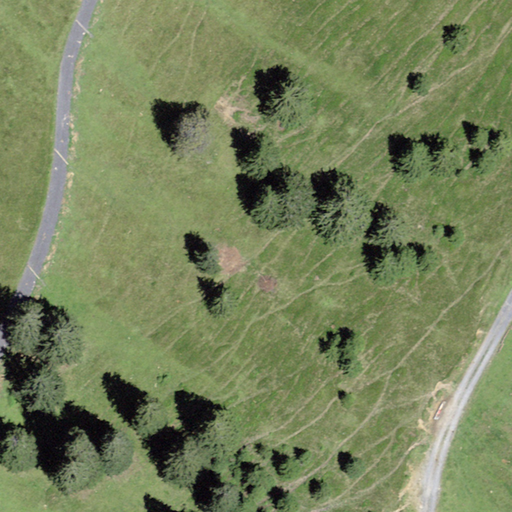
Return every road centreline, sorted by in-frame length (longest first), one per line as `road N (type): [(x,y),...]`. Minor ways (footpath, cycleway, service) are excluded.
road 1 (track): [(0,340),(54,204),(63,97),(89,0)]
road 2 (track): [(511,305),(449,425),(429,511)]
